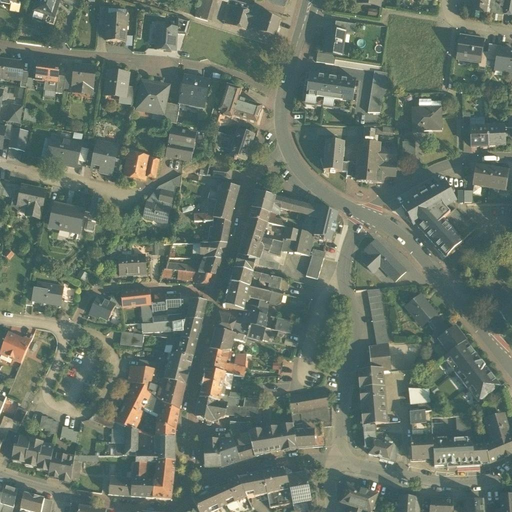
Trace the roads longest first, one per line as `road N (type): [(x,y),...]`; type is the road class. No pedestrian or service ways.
road 1 (residential): [(0,45),(226,72),(278,96)]
road 2 (residential): [(359,215),(341,282),(358,323),(336,459)]
road 3 (residential): [(511,373),(407,243),(359,215)]
road 4 (residential): [(216,295),(177,504)]
road 5 (residential): [(511,476),(433,484),(336,459)]
road 6 (residential): [(336,459),(239,471),(199,485),(177,504)]
road 7 (residential): [(287,149),(250,179),(216,295)]
road 8 (residential): [(70,330),(95,291),(150,286),(216,295)]
road 9 (residential): [(359,215),(437,166),(511,159)]
road 10 (residential): [(154,186),(127,201),(0,171)]
